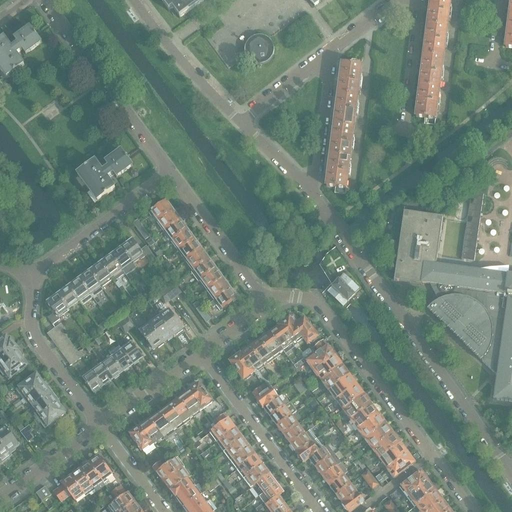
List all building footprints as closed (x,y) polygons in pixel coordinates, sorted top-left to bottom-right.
[(160,0),(170,12),(173,10),(179,19),(204,0),(309,0),(314,6),(322,0),(160,0)] [(430,0),(427,27),(447,29),(450,0),(430,0)] [(443,59),(447,29),(427,27),(423,56),(443,59)] [(25,55),(41,44),(31,29),(15,41),(19,46),(12,50),(4,39),(0,41),(0,69),(6,78),(23,66),(15,54),(21,50),(25,55)] [(263,37),(262,36),(261,36),(259,36),(258,36),(256,36),(255,37),(253,37),(252,38),(251,38),(250,39),(249,40),(248,41),(247,42),(247,43),(246,44),(246,45),(245,46),(245,48),(244,51),(245,52),(245,53),(245,55),(246,57),(247,59),(248,61),(250,62),(252,64),(255,65),(257,65),(260,65),(262,65),(265,64),(267,63),(269,62),(270,60),(272,58),(273,55),(274,53),(274,51),(274,49),(274,48),(273,47),(273,46),(272,45),(272,44),(271,42),(271,41),(270,41),(269,40),(267,39),(266,38),(265,37),(263,37)] [(439,89),(443,59),(423,56),(420,86),(439,89)] [(361,66),(351,65),(342,63),(338,95),(357,97),(361,66)] [(435,121),(439,89),(420,86),(416,119),(424,120),(435,121)] [(354,128),(357,97),(338,95),(334,125),(354,128)] [(350,159),(354,128),(334,125),(331,156),(350,159)] [(132,167),(126,159),(121,152),(106,164),(109,169),(103,174),(94,162),(77,175),(97,202),(114,190),(106,178),(112,173),(116,178),(132,167)] [(346,190),(350,159),(331,156),(327,188),(335,189),(346,190)] [(471,193),(461,260),(474,262),(483,195),(471,193)] [(159,222),(173,212),(165,201),(149,214),(152,217),(154,216),(159,222)] [(299,228),(306,222),(298,211),(290,217),(299,228)] [(166,232),(180,221),(173,212),(159,222),(166,232)] [(404,213),(394,281),(422,285),(422,284),(430,285),(435,295),(438,301),(435,303),(432,305),(430,307),(428,310),(427,311),(428,310),(431,313),(430,314),(431,314),(431,313),(435,316),(434,317),(435,317),(438,319),(437,320),(437,321),(438,320),(441,323),(440,323),(441,324),(441,323),(445,326),(444,327),(445,326),(448,329),(447,330),(448,329),(451,332),(450,333),(451,333),(451,332),(454,335),(454,336),(455,336),(458,339),(457,339),(457,340),(458,339),(461,342),(460,343),(461,343),(461,342),(464,345),(464,346),(465,345),(468,348),(467,349),(468,348),(471,351),(470,352),(471,351),(474,354),(474,355),(474,356),(475,355),(478,358),(477,358),(477,359),(478,358),(481,361),(480,362),(481,361),(497,376),(494,400),(511,402),(511,274),(511,277),(508,276),(509,268),(500,269),(499,274),(476,271),(458,269),(436,266),(443,218),(436,217),(420,215),(404,213)] [(147,234),(146,231),(138,221),(133,225),(142,237),(147,234)] [(174,242),(188,231),(180,221),(166,232),(174,242)] [(181,252),(195,241),(188,231),(174,242),(181,252)] [(146,247),(140,252),(132,240),(121,248),(132,262),(138,258),(140,260),(145,256),(150,263),(155,259),(146,247)] [(188,261),(202,251),(195,241),(181,252),(188,261)] [(122,270),(132,262),(121,248),(111,255),(122,270)] [(195,271),(209,261),(202,251),(188,261),(195,271)] [(122,270),(111,255),(101,263),(112,278),(111,278),(114,282),(125,274),(122,270)] [(203,281),(217,270),(209,261),(195,271),(203,281)] [(111,278),(112,278),(101,263),(90,271),(101,286),(111,278)] [(210,291),(224,280),(217,270),(203,281),(210,291)] [(100,286),(101,286),(90,271),(80,279),(91,293),(94,298),(93,298),(98,304),(101,302),(96,296),(104,290),(100,286)] [(354,295),(359,290),(344,276),(339,281),(339,280),(331,288),(332,289),(328,293),(343,307),(347,303),(355,295),(354,295)] [(94,298),(91,293),(80,279),(69,287),(80,301),(79,302),(82,306),(93,298),(94,298)] [(125,289),(123,287),(118,280),(115,282),(122,291),(125,289)] [(217,300),(231,290),(224,280),(210,291),(217,300)] [(176,297),(180,293),(173,283),(168,287),(176,297)] [(79,302),(80,301),(69,287),(58,295),(68,310),(79,302)] [(164,305),(176,297),(168,287),(157,295),(164,305)] [(224,309),(238,299),(231,290),(217,300),(224,309)] [(58,317),(68,310),(58,295),(46,304),(54,314),(48,319),(52,325),(60,320),(58,317)] [(123,316),(132,309),(127,302),(117,309),(123,316)] [(210,319),(204,310),(200,306),(199,306),(196,309),(195,309),(205,323),(210,319)] [(182,330),(183,329),(170,311),(160,318),(173,337),(177,333),(178,334),(183,331),(182,330)] [(306,319),(299,323),(295,316),(289,320),(302,337),(308,346),(319,337),(318,335),(318,333),(315,330),(314,329),(311,326),(312,324),(312,323),(310,320),(308,320),(306,320),(306,319)] [(127,317),(122,320),(130,330),(134,327),(127,317)] [(173,337),(160,318),(150,325),(163,343),(167,340),(168,341),(173,337)] [(289,320),(287,318),(283,322),(284,323),(279,326),(280,327),(292,344),(302,337),(289,320)] [(101,332),(112,325),(108,320),(98,327),(101,332)] [(130,330),(122,320),(117,324),(120,328),(124,334),(130,330)] [(111,334),(120,328),(117,324),(109,331),(111,334)] [(62,332),(64,330),(60,325),(48,334),(52,339),(62,331),(62,332)] [(164,344),(163,343),(150,325),(144,329),(142,326),(138,329),(149,343),(146,345),(149,348),(151,347),(154,350),(158,347),(159,348),(164,344)] [(282,352),(292,344),(280,327),(276,330),(274,330),(271,332),(270,334),(269,335),(282,352)] [(77,350),(62,332),(62,331),(52,339),(67,358),(77,350)] [(273,358),(282,352),(269,335),(266,337),(264,337),(261,339),(261,341),(260,341),(273,358)] [(9,341),(6,337),(6,336),(0,340),(0,356),(15,345),(10,339),(9,341)] [(103,387),(143,358),(130,340),(126,343),(129,346),(119,353),(93,372),(103,387)] [(264,365),(273,358),(260,341),(260,342),(258,341),(255,344),(254,345),(251,347),(264,365)] [(315,348),(312,350),(313,352),(315,355),(327,347),(323,342),(315,348)] [(19,351),(15,346),(15,345),(0,356),(0,371),(20,356),(18,353),(19,351)] [(253,372),(264,365),(251,347),(249,349),(248,349),(244,351),(244,353),(241,355),(253,372)] [(328,347),(327,347),(315,355),(306,362),(314,372),(336,355),(334,351),(330,350),(328,347)] [(69,360),(78,353),(78,352),(77,350),(67,358),(68,359),(69,360)] [(84,356),(81,352),(80,351),(78,353),(69,360),(72,365),(84,356)] [(313,352),(304,359),(306,362),(315,355),(313,352)] [(253,372),(241,355),(240,354),(236,357),(235,356),(230,360),(231,361),(230,362),(231,363),(230,364),(233,369),(234,368),(238,373),(237,374),(241,379),(242,378),(243,380),(253,372)] [(340,362),(340,360),(336,355),(314,372),(322,382),(341,368),(343,366),(340,362)] [(24,359),(23,360),(20,356),(0,371),(0,372),(3,376),(6,374),(10,380),(29,365),(24,359)] [(295,370),(296,369),(294,366),(287,371),(289,375),(295,370)] [(346,371),(344,372),(341,368),(322,382),(329,391),(348,377),(347,377),(348,374),(346,371)] [(94,394),(103,387),(93,372),(83,379),(94,394)] [(23,400),(44,384),(36,374),(21,386),(15,390),(23,400)] [(354,381),(351,381),(348,377),(329,391),(336,401),(355,387),(355,386),(356,384),(354,381)] [(308,380),(306,378),(303,380),(310,390),(314,387),(308,380)] [(18,381),(12,385),(15,390),(21,386),(18,381)] [(33,408),(53,393),(45,383),(44,384),(23,400),(26,404),(29,402),(33,408)] [(199,384),(198,385),(197,384),(192,388),(193,389),(189,392),(189,393),(202,411),(213,403),(211,401),(212,400),(209,395),(207,396),(204,391),(205,390),(202,385),(200,386),(199,384)] [(263,386),(252,394),(256,399),(267,391),(263,386)] [(292,401),(307,390),(305,387),(298,391),(300,393),(291,400),(292,401)] [(361,391),(358,391),(355,387),(336,401),(338,404),(343,411),(362,397),(362,396),(363,393),(361,391)] [(271,388),(267,391),(256,399),(255,400),(256,401),(256,402),(257,404),(258,405),(259,405),(262,409),(263,408),(278,397),(271,388)] [(58,404),(60,403),(53,393),(33,408),(36,412),(34,414),(38,420),(58,404)] [(192,418),(202,411),(189,393),(186,396),(184,395),(181,397),(181,399),(179,400),(192,418)] [(286,400),(282,403),(278,397),(263,408),(264,409),(264,410),(265,412),(266,413),(267,413),(270,417),(285,407),(289,404),(286,400)] [(368,400),(366,401),(362,397),(343,411),(350,420),(369,406),(370,403),(368,400)] [(188,420),(192,418),(179,400),(176,402),(174,402),(171,405),(171,406),(170,407),(183,424),(188,420)] [(274,422),(276,426),(291,415),(295,412),(289,403),(289,404),(285,407),(270,417),(271,418),(271,420),(272,421),(273,422),(274,422)] [(45,429),(65,413),(58,404),(38,420),(45,429)] [(376,410),(373,411),(369,406),(350,420),(358,430),(377,416),(376,415),(378,413),(376,410)] [(174,431),(183,424),(170,407),(169,407),(168,407),(165,409),(165,410),(161,413),(174,431)] [(10,421),(4,414),(2,411),(0,413),(0,417),(5,425),(10,421)] [(164,438),(174,431),(161,413),(160,414),(158,413),(155,416),(155,417),(151,420),(164,438)] [(217,420),(212,423),(213,424),(216,428),(228,419),(224,415),(217,420)] [(283,434),(297,424),(291,415),(276,426),(278,427),(277,429),(278,430),(280,431),(281,431),(283,434)] [(383,420),(380,420),(377,416),(358,430),(365,440),(384,426),(384,425),(385,423),(383,420)] [(233,424),(232,425),(228,419),(216,428),(210,433),(218,443),(236,430),(235,429),(237,428),(233,424)] [(154,445),(164,438),(151,420),(150,421),(149,421),(145,423),(145,424),(141,427),(154,445)] [(26,428),(25,427),(22,422),(17,426),(21,432),(26,428)] [(323,434),(334,426),(332,423),(328,426),(327,426),(321,430),(323,434)] [(34,429),(31,425),(30,424),(25,427),(26,428),(21,432),(28,441),(34,437),(30,432),(34,429)] [(305,433),(299,425),(297,424),(283,434),(284,436),(284,438),(285,439),(286,440),(287,440),(291,444),(305,433)] [(390,430),(387,430),(384,426),(365,440),(372,450),(392,436),(391,435),(392,433),(390,430)] [(154,445),(141,427),(140,427),(136,430),(136,429),(131,432),(132,433),(130,434),(131,436),(130,437),(134,442),(135,441),(138,445),(137,446),(141,451),(142,450),(144,453),(154,445)] [(15,449),(18,447),(4,428),(0,431),(1,431),(0,431),(0,442),(8,454),(10,454),(15,451),(15,449)] [(240,433),(239,434),(236,430),(218,443),(225,452),(242,439),(242,438),(243,437),(240,433)] [(308,431),(305,433),(291,444),(291,445),(291,446),(292,448),(293,449),(294,449),(297,452),(316,438),(310,430),(308,431)] [(397,439),(394,439),(392,436),(372,450),(379,459),(398,445),(398,444),(400,442),(397,439)] [(198,442),(196,443),(193,438),(190,440),(193,445),(191,446),(192,447),(193,447),(196,443),(198,442)] [(316,438),(297,452),(297,453),(296,454),(297,455),(296,456),(297,458),(298,458),(299,459),(300,459),(303,463),(309,459),(323,448),(316,438)] [(247,441),(245,443),(242,439),(225,452),(232,461),(249,448),(250,446),(247,441)] [(8,454),(0,442),(0,463),(6,459),(4,457),(8,454)] [(194,450),(200,445),(198,442),(196,443),(193,447),(192,447),(194,450)] [(317,468),(335,455),(327,445),(323,448),(309,459),(310,459),(310,461),(310,463),(312,464),(313,464),(317,468)] [(405,449),(402,449),(398,445),(379,459),(387,469),(406,455),(405,454),(407,451),(405,449)] [(254,451),(252,452),(249,448),(232,461),(239,470),(256,457),(256,456),(257,455),(254,451)] [(322,476),(340,462),(335,455),(317,468),(317,469),(317,471),(319,472),(320,473),(322,476)] [(412,458),(409,459),(406,455),(387,469),(395,479),(414,465),(413,464),(414,461),(412,458)] [(99,457),(98,457),(97,456),(92,460),(93,461),(89,464),(103,482),(103,483),(110,493),(112,491),(107,484),(108,483),(106,480),(113,475),(112,475),(113,474),(101,457),(99,458),(99,457)] [(260,460),(259,461),(256,457),(239,470),(245,479),(263,466),(262,466),(264,464),(260,460)] [(164,460),(153,468),(157,473),(168,465),(164,459),(164,460)] [(190,478),(176,459),(168,465),(157,473),(161,479),(162,477),(169,486),(167,487),(171,492),(188,480),(190,478)] [(213,463),(214,462),(213,461),(208,465),(215,474),(218,471),(219,470),(213,463)] [(103,482),(89,464),(88,462),(83,466),(84,468),(80,471),(94,489),(103,483),(103,482)] [(344,475),(348,473),(340,462),(322,476),(324,478),(323,479),(324,481),(326,482),(327,482),(329,485),(343,474),(344,475)] [(267,469),(265,470),(263,466),(245,479),(252,488),(270,475),(269,475),(271,473),(267,469)] [(94,489),(80,471),(79,469),(74,473),(75,474),(71,477),(85,495),(94,489)] [(225,480),(218,471),(215,474),(221,482),(222,482),(225,480)] [(372,490),(379,485),(368,471),(362,476),(366,481),(369,485),(372,490)] [(350,483),(344,475),(343,474),(329,485),(330,487),(332,491),(334,491),(336,494),(350,483)] [(421,476),(420,474),(419,474),(401,488),(408,497),(427,483),(424,480),(426,479),(423,474),(421,476)] [(270,475),(252,488),(259,497),(276,484),(270,475)] [(85,495),(71,477),(70,476),(65,479),(66,481),(62,484),(63,485),(58,489),(66,499),(71,496),(76,502),(85,495)] [(233,488),(232,488),(226,479),(225,480),(222,482),(229,491),(233,488)] [(188,480),(171,492),(183,509),(200,496),(205,493),(199,484),(194,488),(188,480)] [(208,490),(217,483),(215,480),(205,487),(208,490)] [(209,492),(219,485),(217,483),(208,490),(209,492)] [(342,503),(357,492),(350,483),(336,494),(337,496),(337,497),(337,498),(339,500),(340,500),(342,503)] [(428,485),(427,484),(427,483),(408,497),(415,507),(434,493),(432,490),(434,489),(430,484),(428,485)] [(283,494),(276,484),(259,497),(264,503),(266,506),(279,497),(283,494)] [(42,502),(51,495),(45,487),(36,494),(42,502)] [(142,511),(139,507),(137,509),(131,500),(132,499),(129,494),(127,495),(121,487),(111,494),(117,502),(108,509),(109,511),(142,511)] [(61,503),(66,499),(58,489),(53,492),(61,503)] [(351,511),(364,502),(357,492),(342,503),(343,504),(342,505),(343,506),(342,507),(343,509),(344,510),(346,510),(347,511),(351,511)] [(435,495),(434,494),(434,493),(415,507),(418,511),(428,511),(441,503),(439,500),(441,498),(437,494),(435,495)] [(210,500),(206,504),(200,496),(183,509),(185,511),(213,511),(217,510),(210,500)] [(276,511),(285,505),(279,497),(266,506),(264,508),(267,511),(276,511)] [(387,511),(397,511),(390,502),(383,507),(387,511)] [(263,508),(266,506),(264,503),(256,510),(257,511),(258,511),(263,509),(263,508)] [(443,505),(441,503),(428,511),(448,511),(446,509),(448,508),(444,503),(443,505)]
